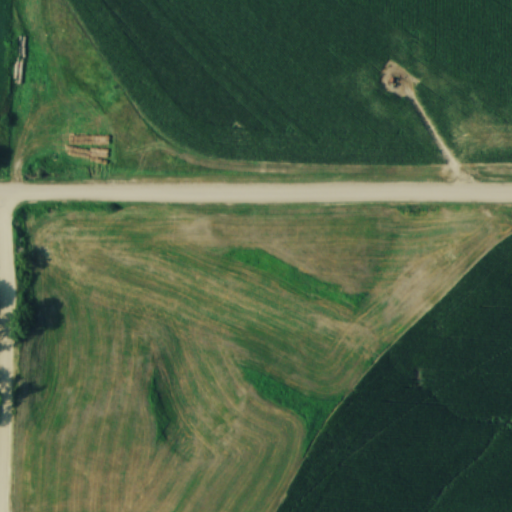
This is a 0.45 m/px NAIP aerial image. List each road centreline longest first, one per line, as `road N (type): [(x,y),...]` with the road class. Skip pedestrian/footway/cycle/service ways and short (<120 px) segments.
road 1 (residential): [(511,203),(0,198)]
road 2 (residential): [(0,511),(4,199)]
